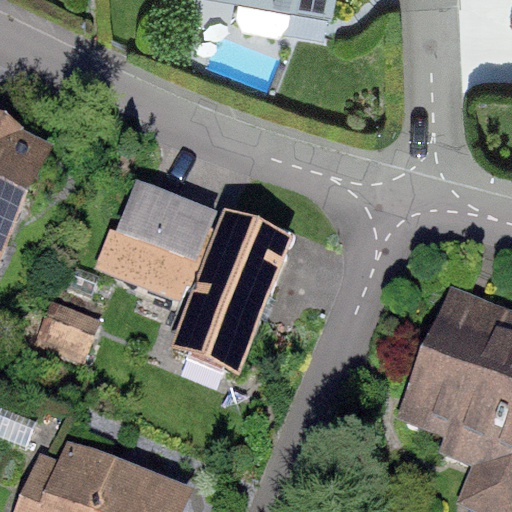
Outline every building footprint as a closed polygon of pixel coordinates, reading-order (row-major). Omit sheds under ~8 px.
[(255,0),(342,17),(345,0),(255,0)] [(58,157),(0,131),(0,267),(9,271),(58,157)] [(241,390),(293,257),(137,196),(103,284),(196,320),(178,366),(241,390)] [(511,474),(511,351),(433,321),(391,428),(511,474)] [(192,511),(194,507),(43,448),(17,511),(192,511)]
